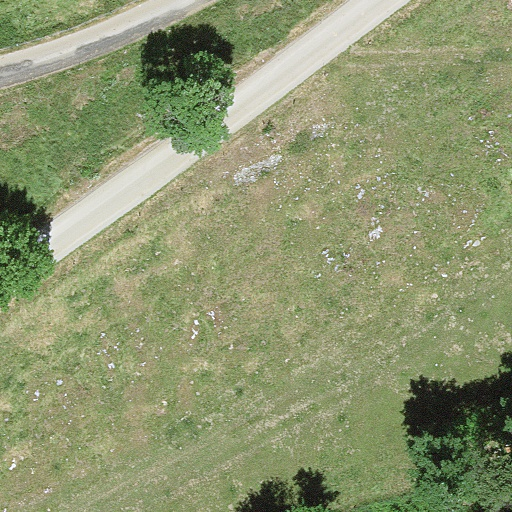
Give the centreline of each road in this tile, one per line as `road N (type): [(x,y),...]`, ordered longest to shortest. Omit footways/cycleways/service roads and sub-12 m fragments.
road 1 (unclassified): [(398,0),(0,286)]
road 2 (unclassified): [(202,0),(0,87)]
road 3 (track): [(314,62),(511,54)]
